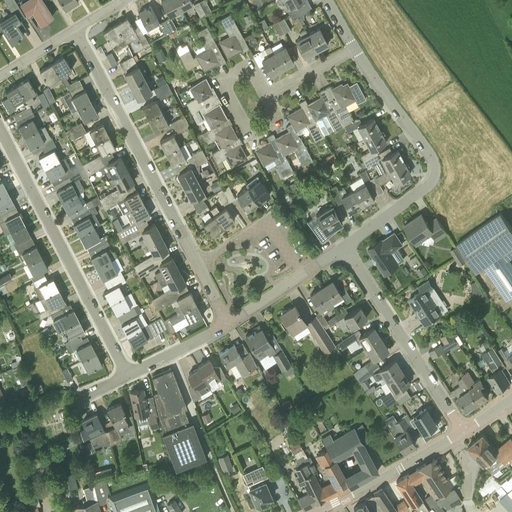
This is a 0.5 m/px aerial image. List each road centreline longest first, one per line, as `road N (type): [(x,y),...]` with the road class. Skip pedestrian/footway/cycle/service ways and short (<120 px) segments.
road 1 (residential): [(227,323),(73,30)]
road 2 (residential): [(127,375),(0,129)]
road 3 (residential): [(343,246),(434,174),(355,48)]
road 4 (residential): [(462,431),(343,246)]
road 5 (tertiary): [(314,511),(462,431)]
road 6 (residential): [(227,323),(343,246)]
road 7 (residential): [(249,73),(223,85),(248,129),(271,117),(269,93)]
